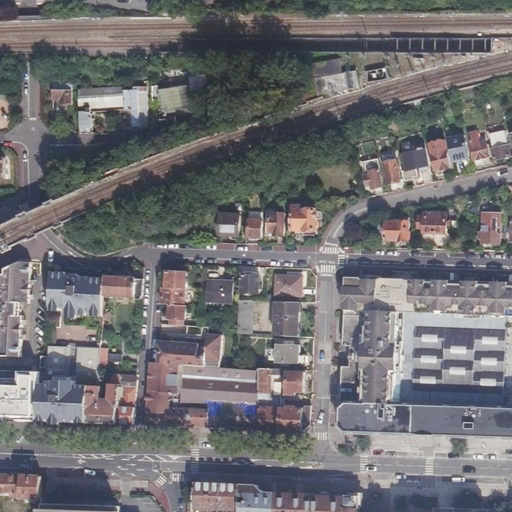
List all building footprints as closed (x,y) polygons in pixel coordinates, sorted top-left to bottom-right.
[(343,72),(340,58),(308,65),(311,79),(316,79),(319,95),(360,86),(357,69),(343,72)] [(389,77),(387,66),(367,70),(370,81),(389,77)] [(81,89),(82,132),(93,132),(92,111),(126,109),(127,125),(141,125),(141,130),(148,129),(148,84),(141,85),(141,86),(129,86),(130,89),(126,89),(126,87),(81,89)] [(194,106),(191,84),(160,90),(163,111),(194,106)] [(56,90),(53,92),(53,99),(60,98),(61,104),(74,104),(74,90),(68,90),(68,87),(66,87),(65,86),(61,86),(56,90)] [(479,141),(476,130),(469,132),(475,159),(489,156),(486,139),(479,141)] [(504,157),(504,159),(509,158),(508,156),(511,156),(505,130),(489,134),(495,159),(504,157)] [(469,157),(463,133),(448,137),(453,161),(457,163),(462,162),(462,159),(469,157)] [(450,167),(444,140),(430,143),(436,172),(442,171),(441,169),(450,167)] [(410,144),(401,145),(403,153),(411,151),(410,144)] [(427,163),(424,148),(403,153),(407,169),(402,170),(404,180),(414,178),(413,176),(418,175),(416,167),(418,167),(418,165),(427,163)] [(392,162),(390,155),(383,156),(389,183),(401,180),(397,161),(392,162)] [(6,172),(6,159),(0,158),(0,179),(10,180),(10,172),(6,172)] [(380,171),(377,159),(362,163),(368,185),(373,184),(374,189),(382,187),(379,172),(380,171)] [(298,205),(292,205),(291,220),(291,229),(293,230),(293,235),(314,236),(314,230),(315,230),(315,228),(317,228),(317,222),(315,222),(316,219),(320,219),(320,211),(316,211),(316,209),(298,209),(298,205)] [(273,207),(265,207),(264,235),(270,235),(270,233),(270,210),(277,210),(276,208),(273,208),(273,207)] [(285,211),(277,210),(270,210),(270,233),(273,233),(274,235),(285,235),(285,211)] [(478,231),(482,231),(482,242),(499,243),(500,212),(482,211),(482,224),(478,225),(478,231)] [(262,235),(263,212),(252,212),(252,219),(249,218),(248,234),(262,235)] [(450,219),(446,219),(447,212),(424,212),(424,216),(418,215),(418,227),(424,227),(424,233),(446,233),(446,225),(450,225),(450,219)] [(239,236),(240,214),(220,213),(219,235),(239,236)] [(381,236),(385,236),(385,237),(399,238),(399,240),(408,240),(409,216),(398,216),(397,220),(386,219),(386,223),(381,223),(381,236)] [(23,316),(22,315),(22,309),(23,302),(30,302),(32,262),(21,261),(8,269),(7,273),(0,273),(0,354),(20,356),(23,316)] [(167,271),(166,287),(185,288),(186,272),(167,271)] [(76,318),(76,314),(87,315),(87,318),(102,318),(102,315),(103,309),(104,292),(105,278),(77,276),(77,274),(70,274),(70,276),(65,275),(65,273),(52,272),(49,308),(49,312),(64,312),(64,313),(67,314),(66,317),(76,318)] [(258,290),(258,273),(241,272),(241,292),(248,292),(248,290),(258,290)] [(301,295),(301,276),(275,274),(274,294),(301,295)] [(105,275),(105,278),(104,292),(106,295),(109,295),(111,293),(133,295),(135,297),(139,297),(142,294),(144,278),(105,275)] [(426,424),(427,404),(396,402),(401,312),(508,317),(511,317),(511,281),(493,281),(493,283),(479,283),(478,280),(459,279),(458,285),(453,285),(453,279),(412,277),(412,279),(412,288),(401,288),(401,283),(404,283),(405,279),(405,277),(350,275),(346,275),(346,278),(353,278),(353,289),(354,289),(353,302),(352,302),(352,308),(345,307),(345,310),(344,344),(351,344),(363,345),(363,352),(376,353),(376,359),(355,358),(351,358),(351,365),(346,365),(342,366),(341,391),(340,424),(349,432),(376,433),(376,430),(389,430),(388,433),(401,434),(405,428),(409,434),(416,434),(425,426),(426,424)] [(346,293),(345,307),(352,308),(352,302),(353,302),(354,289),(353,289),(353,278),(346,278),(346,293)] [(412,279),(405,279),(404,283),(401,283),(401,288),(412,288),(412,279)] [(232,282),(206,281),(205,302),(231,303),(232,282)] [(163,287),(162,303),(169,303),(184,304),(184,298),(187,298),(187,295),(185,295),(185,288),(166,287),(163,287)] [(238,298),(236,333),(251,334),(252,298),(238,298)] [(273,335),(297,336),(299,301),(276,299),(273,335)] [(184,304),(169,303),(168,317),(186,318),(187,305),(184,304)] [(508,317),(401,312),(396,402),(427,404),(430,404),(433,404),(504,407),(507,328),(508,317)] [(186,332),(159,330),(157,362),(219,366),(221,334),(206,333),(207,326),(186,324),(186,332)] [(300,352),(300,345),(276,343),(276,360),(305,362),(305,352),(300,352)] [(355,352),(355,358),(376,359),(376,353),(363,352),(363,345),(351,344),(351,351),(355,352)] [(63,421),(65,381),(67,348),(47,347),(46,356),(45,368),(45,373),(38,373),(38,420),(63,421)] [(106,360),(120,361),(120,353),(106,352),(106,347),(100,347),(99,349),(99,360),(106,360)] [(75,382),(73,421),(87,422),(89,387),(97,387),(97,380),(98,370),(99,360),(99,349),(77,348),(75,382)] [(99,360),(98,370),(102,370),(102,366),(106,366),(106,360),(99,360)] [(258,428),(259,397),(259,393),(259,368),(219,366),(157,362),(149,362),(146,424),(207,427),(207,410),(171,408),(172,402),(175,402),(176,382),(180,382),(179,400),(182,400),(182,403),(211,404),(210,427),(258,428)] [(259,368),(259,393),(270,393),(270,373),(277,373),(277,375),(281,375),(282,367),(259,366),(259,368)] [(35,420),(35,372),(0,371),(0,418),(31,420),(35,420)] [(286,393),(296,394),(296,391),(304,391),(304,372),(287,371),(286,393)] [(89,387),(87,422),(116,423),(117,406),(119,406),(120,386),(121,386),(121,376),(113,376),(111,379),(110,400),(100,399),(101,381),(97,380),(97,387),(89,387)] [(137,379),(135,378),(121,376),(121,386),(120,386),(119,406),(117,406),(116,423),(133,423),(137,379)] [(73,421),(75,382),(70,381),(65,381),(63,421),(68,421),(73,421)] [(258,428),(276,429),(278,398),(259,397),(258,428)] [(425,426),(416,434),(428,435),(440,435),(433,427),(433,424),(433,404),(430,404),(427,404),(426,424),(425,426)] [(433,404),(433,424),(433,427),(440,435),(470,436),(470,434),(482,435),(482,437),(501,437),(501,435),(506,436),(505,438),(511,437),(511,407),(504,407),(433,404)] [(280,406),(279,429),(302,430),(311,423),(312,405),(304,405),(302,407),(293,407),(293,405),(286,405),(286,407),(280,406)] [(34,476),(0,474),(0,494),(10,495),(10,498),(32,499),(34,476)] [(42,477),(34,476),(32,499),(41,499),(42,477)] [(219,483),(195,481),(195,507),(240,508),(240,483),(219,483)] [(257,484),(240,483),(240,508),(239,511),(275,511),(275,491),(264,490),(257,484)] [(350,511),(351,494),(275,491),(275,511),(350,511)] [(350,511),(362,511),(360,509),(360,495),(351,494),(350,511)] [(119,511),(119,506),(53,503),(41,503),(40,511),(119,511)]
